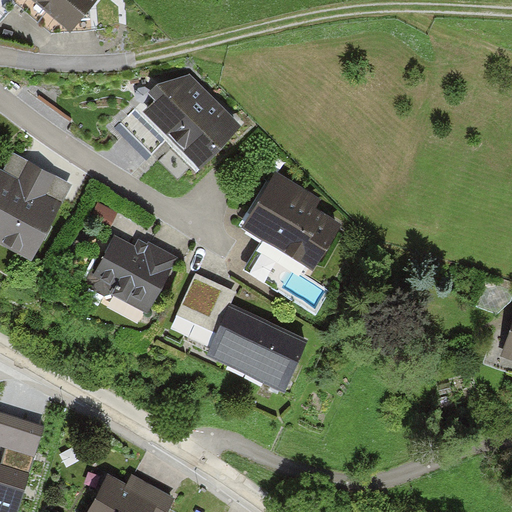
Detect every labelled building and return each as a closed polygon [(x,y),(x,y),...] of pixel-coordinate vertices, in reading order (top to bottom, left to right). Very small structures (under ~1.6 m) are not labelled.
[(25,0),(73,34),(97,0),(25,0)] [(153,86),(135,104),(204,171),(244,129),(194,80),(153,86)] [(0,170),(0,243),(35,262),(74,187),(14,155),(5,173),(0,170)] [(275,172),(240,228),(266,244),(247,274),(316,317),(332,292),(311,279),(314,273),(344,225),(317,209),(322,201),(275,172)] [(183,265),(109,225),(80,278),(155,317),(183,265)] [(232,306),(210,358),(288,392),(311,340),(232,306)] [(511,331),(502,360),(511,362),(511,331)] [(25,419),(0,411),(0,441),(28,450),(35,428),(24,424),(25,419)] [(16,511),(29,472),(0,462),(0,510),(6,511),(16,511)] [(127,489),(109,478),(89,511),(155,511),(156,511),(172,511),(180,499),(135,474),(127,489)]
